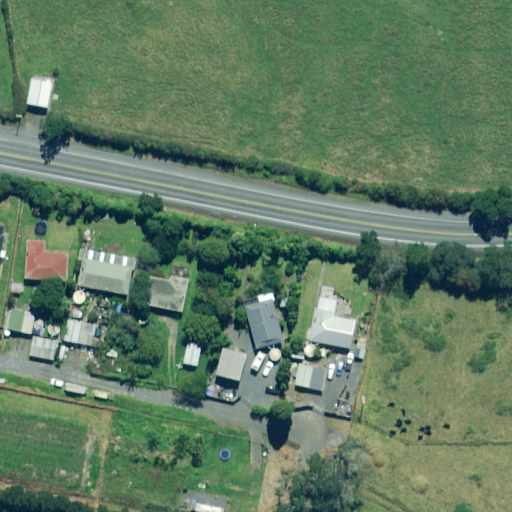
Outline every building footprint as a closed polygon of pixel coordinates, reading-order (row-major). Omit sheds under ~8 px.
[(56,78),(32,74),(27,108),(50,112),(56,78)] [(47,242),(29,241),(26,279),(67,282),(69,252),(46,251),(47,242)] [(129,258),(86,250),(79,286),(128,295),(133,269),(127,268),(129,258)] [(182,312),(187,285),(150,278),(144,305),(182,312)] [(285,341),(273,292),(259,296),(260,303),(246,306),(257,348),(285,341)] [(338,300),(320,297),(311,341),(351,349),(357,321),(335,317),(338,300)] [(49,317),(13,310),(9,331),(45,337),(49,317)] [(83,323),(69,320),(66,341),(80,343),(83,323)] [(62,334),(60,323),(49,325),(51,337),(62,334)] [(58,342),(34,338),(31,356),(55,360),(58,342)] [(202,345),(189,343),(185,364),(199,366),(202,345)] [(247,356),(225,350),(218,375),(241,381),(247,356)] [(328,370),(300,365),(297,386),(324,391),(328,370)]
